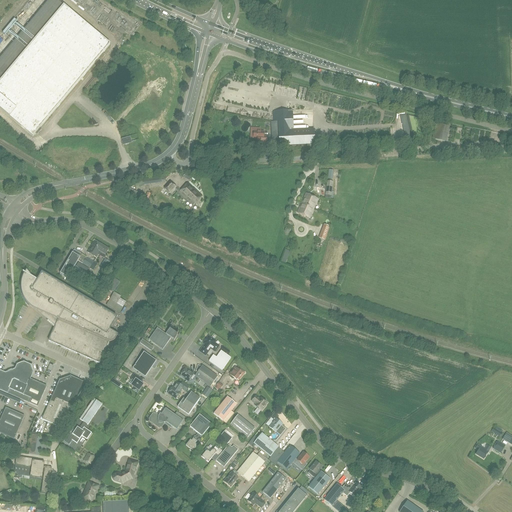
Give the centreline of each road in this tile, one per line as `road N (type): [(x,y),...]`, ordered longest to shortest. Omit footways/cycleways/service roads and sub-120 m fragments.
road 1 (unclassified): [(190,164),(207,76),(228,52),(511,131)]
road 2 (tertiary): [(464,511),(426,487),(338,455),(210,310)]
road 3 (unclassified): [(240,511),(137,421),(210,310)]
road 4 (primary): [(407,91),(211,24)]
road 5 (primary): [(209,33),(407,91)]
road 6 (tertiary): [(210,310),(125,247),(51,220)]
road 7 (unclassified): [(190,164),(319,156)]
road 8 (tertiary): [(170,153),(184,130),(209,33)]
